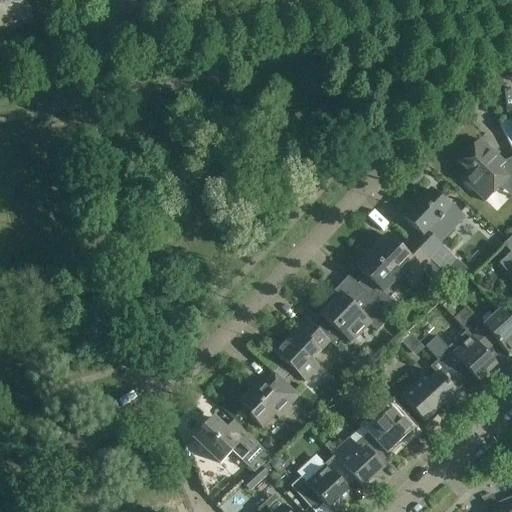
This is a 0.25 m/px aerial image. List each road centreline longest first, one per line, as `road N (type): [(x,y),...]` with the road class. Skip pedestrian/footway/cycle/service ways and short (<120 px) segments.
road 1 (residential): [(162,407),(402,146),(475,80),(511,70)]
road 2 (residential): [(107,43),(363,0)]
road 3 (residential): [(0,497),(53,457),(162,407)]
road 4 (residential): [(395,511),(511,404)]
